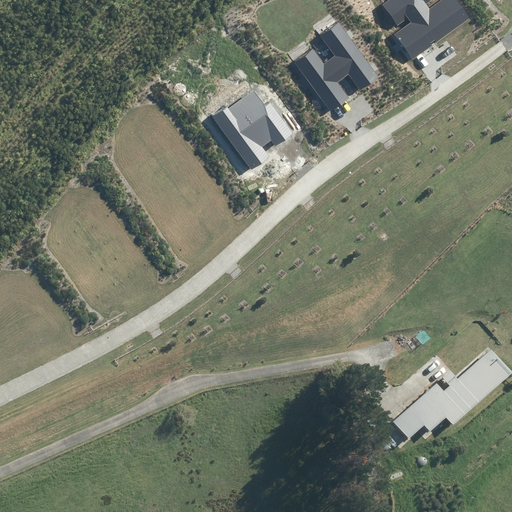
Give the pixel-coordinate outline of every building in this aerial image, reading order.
[(395,34),(413,60),(470,19),(456,0),(441,0),(429,8),(425,3),(430,0),(389,0),(383,4),(398,26),(409,18),(411,23),(395,34)] [(312,44),(294,57),(328,106),(346,93),(336,78),(348,70),(358,85),(376,73),(337,18),(317,32),(331,52),(323,58),(312,44)] [(213,117),(252,170),(270,157),(263,147),(272,140),(276,145),(292,133),(270,103),(266,106),(255,91),(229,110),(227,107),(213,117)] [(302,296),(276,300),(283,339),(308,335),(302,296)] [(432,337),(429,328),(409,333),(412,341),(407,343),(409,351),(428,346),(426,338),(432,337)] [(445,419),(452,426),(511,373),(489,349),(456,379),(449,372),(393,423),(408,439),(423,426),(429,433),(445,419)] [(387,433),(384,435),(386,437),(379,442),(386,451),(393,446),(395,448),(398,446),(387,433)]
